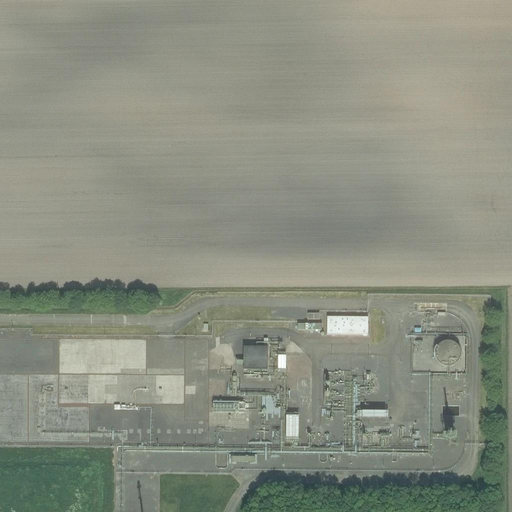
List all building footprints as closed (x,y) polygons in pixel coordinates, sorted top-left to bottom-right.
[(368,318),(327,318),(327,336),(368,336),(368,318)] [(437,360),(439,363),(442,365),(445,366),(448,367),(452,366),(455,365),(457,363),(459,360),(461,357),(461,353),(460,350),(458,347),(456,344),(453,342),(450,341),(446,342),(443,342),(440,344),(438,347),(436,350),(435,353),(436,357),(437,360)] [(244,348),(244,371),(269,371),(269,348),(244,348)] [(240,428),(261,428),(261,404),(224,404),(224,411),(231,411),(231,407),(240,407),(240,428)] [(298,438),(299,415),(285,415),(285,438),(298,438)]
